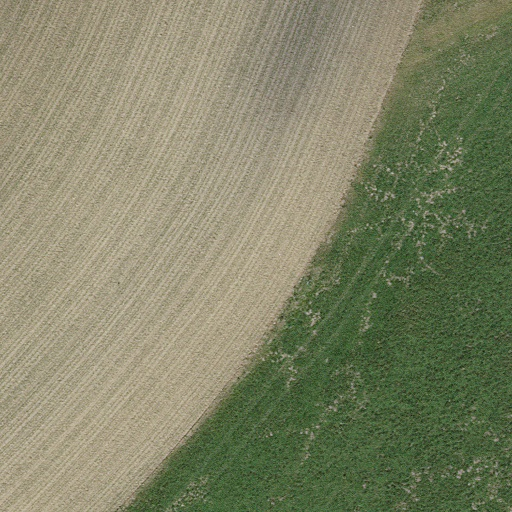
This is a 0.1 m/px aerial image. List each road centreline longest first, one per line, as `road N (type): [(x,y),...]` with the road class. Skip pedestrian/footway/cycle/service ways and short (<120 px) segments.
road 1 (motorway): [(126,511),(440,0)]
road 2 (motorway): [(146,0),(0,239)]
